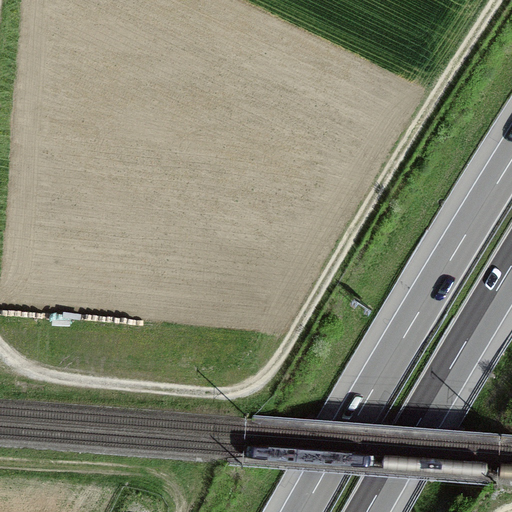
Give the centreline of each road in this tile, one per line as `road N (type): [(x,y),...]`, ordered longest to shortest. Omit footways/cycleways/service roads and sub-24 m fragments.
road 1 (track): [(496,0),(263,376),(231,392),(64,379),(20,363),(0,344)]
road 2 (motorway): [(511,159),(302,511)]
road 3 (motorway): [(366,511),(511,264)]
road 4 (track): [(0,460),(141,471)]
